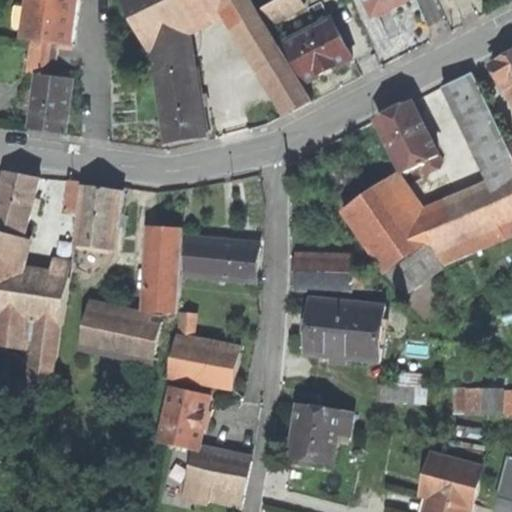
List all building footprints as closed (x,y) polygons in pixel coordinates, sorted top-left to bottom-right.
[(31,0),(25,39),(73,46),(80,5),(80,0),(31,0)] [(125,0),(148,46),(151,45),(190,28),(233,8),(248,0),(125,0)] [(315,102),(248,0),(233,8),(249,33),(245,36),(292,112),(315,102)] [(257,0),(263,9),(278,0),(257,0)] [(271,25),(305,5),(302,0),(278,0),(263,9),(262,10),(271,25)] [(367,0),(374,15),(396,5),(408,0),(367,0)] [(353,58),(333,20),(285,44),(304,82),(339,65),(353,58)] [(190,28),(151,45),(154,55),(156,63),(157,72),(167,147),(188,141),(209,138),(190,28)] [(59,47),(49,45),(49,49),(45,76),(38,75),(35,93),(34,106),(30,128),(47,131),(66,133),(74,75),(55,72),(59,47)] [(148,64),(156,63),(154,55),(151,45),(148,46),(145,48),(148,64)] [(28,74),(38,75),(45,76),(49,49),(32,47),(28,74)] [(511,95),(511,54),(510,55),(494,64),(511,95)] [(434,241),(445,265),(469,255),(507,239),(502,226),(511,222),(511,150),(474,74),(445,89),(493,187),(479,193),(423,217),(434,241)] [(27,105),(34,106),(35,93),(29,92),(27,105)] [(443,170),(445,164),(414,103),(381,120),(407,174),(423,166),(429,176),(443,170)] [(0,199),(0,229),(27,237),(38,194),(42,180),(7,172),(0,199)] [(67,211),(80,213),(82,183),(70,181),(67,211)] [(341,217),(388,276),(432,242),(384,183),(379,186),(341,217)] [(78,246),(117,251),(122,212),(125,193),(86,187),(78,246)] [(511,236),(511,222),(502,226),(507,239),(511,236)] [(152,311),(180,313),(185,239),(186,229),(156,226),(152,311)] [(0,281),(5,283),(7,268),(18,270),(27,237),(0,229),(0,281)] [(190,241),(186,275),(259,283),(263,248),(228,244),(190,241)] [(446,270),(445,265),(434,241),(432,242),(388,276),(406,295),(446,270)] [(324,291),(356,292),(356,268),(356,257),(298,256),(297,290),(324,291)] [(53,275),(18,270),(7,268),(5,283),(2,316),(3,316),(0,342),(0,344),(36,351),(31,383),(54,382),(59,325),(62,326),(66,303),(72,263),(55,260),(53,275)] [(375,269),(356,268),(356,292),(375,293),(375,269)] [(308,355),(384,363),(389,308),(314,301),(311,331),(308,355)] [(82,349),(155,364),(165,322),(92,307),(82,349)] [(182,314),(179,341),(194,343),(197,315),(182,314)] [(194,343),(179,341),(178,340),(173,366),(171,377),(235,390),(242,353),(194,343)] [(382,402),(408,403),(408,387),(383,386),(382,402)] [(196,449),(200,449),(206,421),(212,395),(174,387),(162,441),(174,443),(196,449)] [(451,415),(464,415),(464,389),(451,390),(451,415)] [(464,415),(506,414),(506,389),(485,389),(464,389),(464,415)] [(338,446),(340,437),(353,439),(357,415),(300,406),(292,459),(335,466),(337,455),(338,446)] [(200,449),(196,449),(185,498),(195,500),(209,503),(210,501),(243,508),(254,461),(200,449)] [(499,490),(511,493),(511,456),(509,456),(499,490)] [(429,511),(473,511),(475,505),(485,471),(435,458),(424,498),(432,500),(432,504),(429,511)] [(511,493),(499,490),(497,498),(511,501),(511,493)] [(420,511),(429,511),(432,504),(432,500),(424,498),(421,510),(420,511)]
